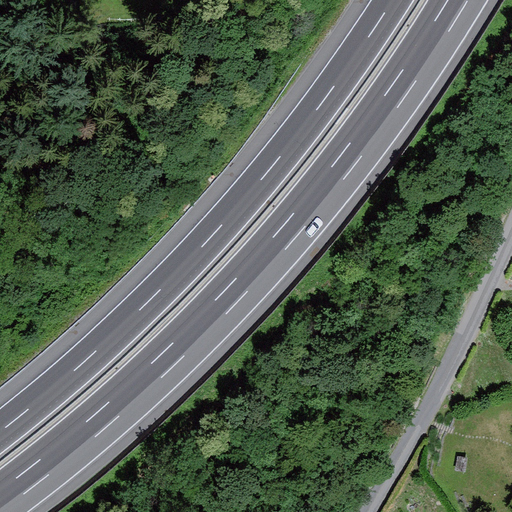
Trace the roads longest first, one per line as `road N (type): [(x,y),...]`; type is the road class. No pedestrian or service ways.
road 1 (motorway): [(0,498),(106,413),(239,285),(357,145),(455,0)]
road 2 (motorway): [(390,0),(260,179),(138,309),(0,430)]
road 3 (residential): [(373,511),(511,232)]
